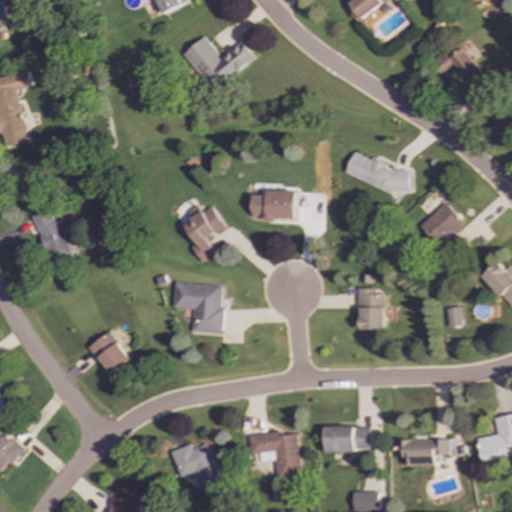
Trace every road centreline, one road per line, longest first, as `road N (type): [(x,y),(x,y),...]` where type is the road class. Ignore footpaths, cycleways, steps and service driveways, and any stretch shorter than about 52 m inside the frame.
road 1 (residential): [(511,364),(442,378),(278,385),(169,404),(100,442),(39,511)]
road 2 (residential): [(511,198),(455,144),(296,38),(262,0)]
road 3 (residential): [(0,300),(100,442)]
